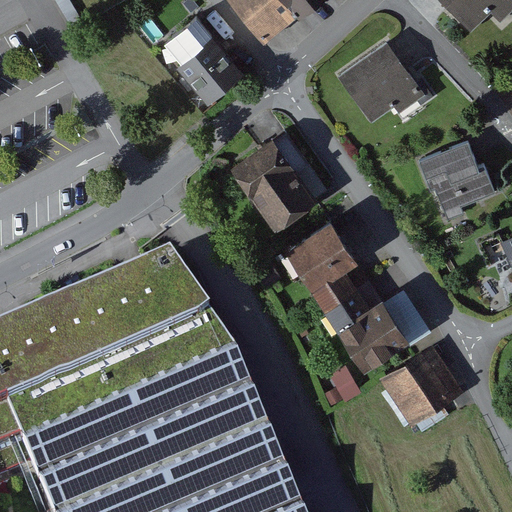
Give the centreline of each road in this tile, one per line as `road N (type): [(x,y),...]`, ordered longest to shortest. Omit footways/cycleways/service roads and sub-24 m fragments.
road 1 (residential): [(282,78),(147,193),(0,280)]
road 2 (residential): [(463,345),(282,78)]
